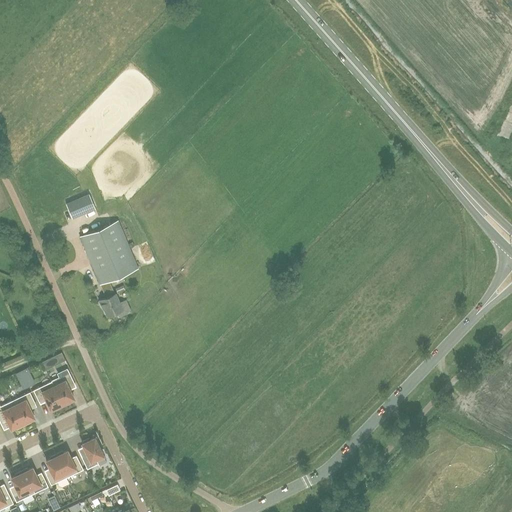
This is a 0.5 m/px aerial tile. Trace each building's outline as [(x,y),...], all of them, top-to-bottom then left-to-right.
[(89,194),(66,203),(72,218),(95,209),(89,194)] [(114,292),(109,280),(138,268),(118,220),(79,236),(105,295),(97,298),(102,309),(104,308),(107,316),(123,309),(115,291),(114,292)] [(59,377),(51,381),(63,406),(70,402),(69,400),(74,398),(70,390),(68,387),(75,384),(69,372),(67,368),(57,373),(59,377)] [(51,381),(33,390),(39,401),(45,398),(50,409),(55,407),(56,409),(63,406),(51,381)] [(11,400),(23,425),(31,421),(30,419),(34,417),(29,406),(35,403),(29,392),(11,400)] [(0,417),(5,416),(11,428),(15,426),(16,429),(23,425),(11,400),(0,405),(0,417)] [(95,438),(94,437),(89,440),(89,438),(82,441),(83,443),(82,443),(86,453),(81,456),(87,468),(98,463),(99,465),(106,462),(98,445),(100,444),(97,438),(95,438)] [(62,451),(56,454),(67,477),(83,469),(77,457),(72,460),(67,450),(63,452),(62,451)] [(51,485),(67,477),(56,454),(49,457),(50,459),(46,461),(51,470),(45,473),(51,485)] [(32,494),(48,486),(42,474),(37,477),(32,467),(28,469),(27,468),(21,471),(32,494)] [(21,471),(14,474),(15,475),(11,478),(16,487),(10,490),(16,502),(32,494),(21,471)] [(117,484),(105,490),(108,495),(120,489),(117,484)] [(0,509),(13,503),(7,491),(2,494),(0,489),(0,509)]
